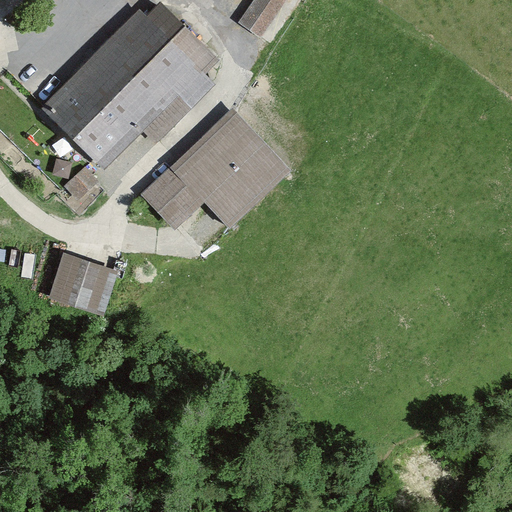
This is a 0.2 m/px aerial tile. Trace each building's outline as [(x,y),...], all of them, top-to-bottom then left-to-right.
[(248,0),(231,25),(257,43),(286,0),(248,0)] [(42,110),(105,171),(143,132),(157,145),(214,86),(203,75),(216,62),(160,8),(148,20),(139,11),(42,110)] [(139,196),(172,231),(203,203),(229,232),(290,176),(231,112),(139,196)] [(65,187),(78,201),(99,182),(86,168),(65,187)] [(63,257),(50,302),(105,318),(118,273),(63,257)]
